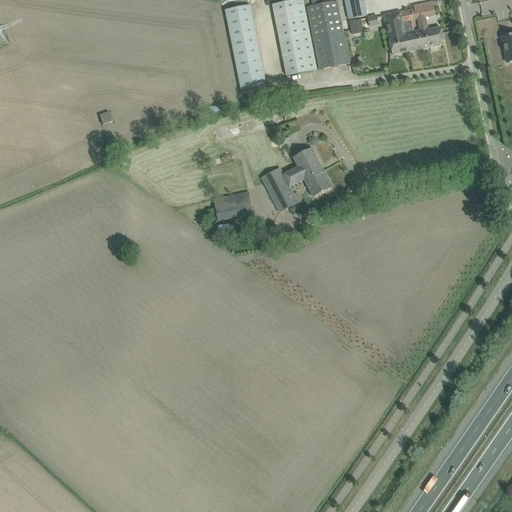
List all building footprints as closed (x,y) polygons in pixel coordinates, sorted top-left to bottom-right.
[(317,70),(303,0),(300,0),(272,5),(287,76),(317,70)] [(337,2),(333,3),(332,0),(310,0),(312,7),(307,8),(320,70),(350,64),(337,2)] [(344,0),(349,21),(367,17),(364,1),(363,0),(344,0)] [(511,0),(506,0),(509,13),(511,12),(511,35),(502,38),(507,63),(511,62),(511,0)] [(409,52),(444,45),(441,28),(426,31),(426,29),(424,18),(435,16),(433,3),(414,7),(415,10),(400,13),(409,52)] [(251,6),(225,11),(241,92),(267,87),(251,6)] [(393,56),(409,52),(400,13),(385,17),(393,56)] [(361,20),(350,22),(352,36),(364,33),(361,20)] [(109,112),(99,116),(102,126),(113,122),(109,112)] [(280,147),(289,143),(285,136),(277,140),(280,147)] [(268,180),(264,182),(280,212),(298,203),(290,188),(305,180),(314,198),(333,189),(312,149),(293,158),(298,166),(283,174),(281,170),(276,172),(271,174),(266,177),(268,180)] [(250,193),(214,199),(216,210),(208,211),(210,222),(218,221),(218,225),(254,219),(250,193)]
